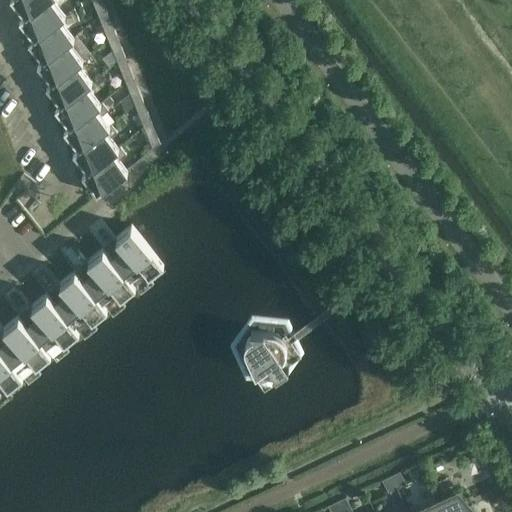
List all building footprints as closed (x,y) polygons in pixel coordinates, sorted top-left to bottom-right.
[(18,0),(24,15),(43,0),(18,0)] [(43,0),(24,15),(33,37),(64,13),(53,0),(43,0)] [(101,0),(92,0),(98,15),(104,13),(107,12),(102,1),(101,0)] [(64,13),(33,37),(42,59),(73,35),(59,18),(65,14),(64,13)] [(104,13),(98,15),(107,37),(112,35),(116,34),(111,23),(104,13)] [(76,33),(73,35),(42,59),(51,81),(82,57),(90,51),(76,33)] [(112,35),(107,37),(116,59),(121,57),(125,56),(120,45),(112,35)] [(82,57),(51,81),(60,103),(91,79),(77,62),(83,58),(82,57)] [(121,57),(116,59),(125,81),(130,79),(134,78),(129,67),(121,57)] [(91,79),(60,103),(69,125),(100,101),(86,84),(92,80),(91,79)] [(130,79),(125,81),(134,103),(139,101),(142,100),(138,89),(130,79)] [(102,100),(100,101),(69,125),(78,147),(109,123),(101,113),(108,108),(102,100)] [(139,101),(134,103),(143,125),(148,123),(151,122),(147,111),(139,101)] [(109,123),(78,147),(87,169),(118,145),(110,135),(117,130),(111,122),(109,123)] [(148,123),(143,125),(152,148),(160,142),(159,141),(156,133),(148,123)] [(119,144),(118,145),(87,169),(96,193),(127,168),(119,157),(126,152),(119,144)] [(103,247),(102,248),(134,289),(135,288),(130,282),(143,272),(148,278),(163,266),(131,225),(115,237),(123,247),(128,243),(131,247),(113,261),(103,247)] [(74,270),(106,311),(107,311),(102,304),(115,294),(120,300),(134,289),(102,248),(87,260),(95,270),(100,266),(103,269),(85,284),(74,270)] [(46,292),(46,293),(78,334),(78,333),(73,327),(86,316),(91,323),(106,311),(74,270),(59,282),(67,292),(72,288),(75,292),(57,306),(46,292)] [(365,292),(348,305),(351,308),(353,311),(370,299),(366,294),(365,292)] [(18,315),(17,315),(50,356),(50,355),(45,349),(58,339),(63,345),(78,334),(46,293),(31,304),(39,314),(44,311),(47,314),(29,328),(18,315)] [(0,349),(0,351),(22,378),(17,372),(30,361),(35,368),(50,356),(17,315),(3,327),(11,337),(15,333),(18,337),(1,351),(0,349)] [(249,317),(229,348),(245,382),(276,384),(282,384),(304,353),(295,337),(287,320),(249,317)] [(0,385),(2,384),(7,390),(22,378),(0,351),(0,385)] [(399,470),(390,474),(396,487),(405,483),(399,470)] [(390,474),(381,478),(388,491),(396,487),(390,474)] [(475,511),(457,490),(436,500),(441,511),(475,511)] [(345,496),(336,500),(341,511),(344,511),(351,509),(345,496)] [(341,511),(336,500),(327,504),(331,511),(341,511)] [(441,511),(436,500),(411,511),(441,511)]
